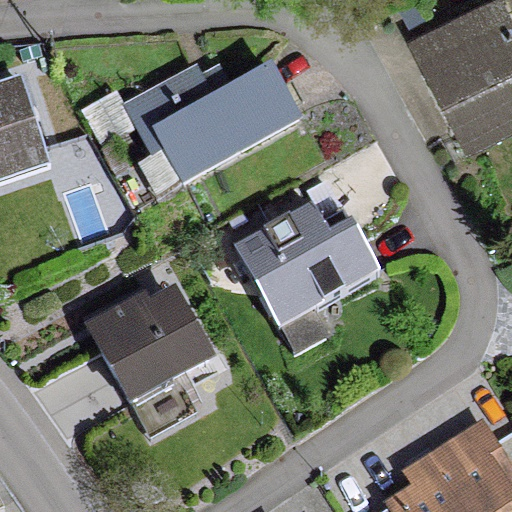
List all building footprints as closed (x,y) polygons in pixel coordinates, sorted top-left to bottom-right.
[(489,0),(411,43),(424,70),(459,135),(511,106),(511,31),(494,0),(489,0)] [(192,75),(122,114),(148,161),(160,154),(179,190),(294,127),(266,76),(209,107),(192,75)] [(17,86),(0,91),(0,190),(46,176),(17,86)] [(307,214),(232,256),(270,325),(302,308),(307,316),(372,280),(347,233),(324,246),(307,214)] [(116,325),(90,339),(126,406),(202,365),(171,308),(144,322),(141,316),(118,328),(116,325)] [(417,501),(399,511),(508,511),(496,492),(509,483),(478,434),(404,481),(417,501)]
